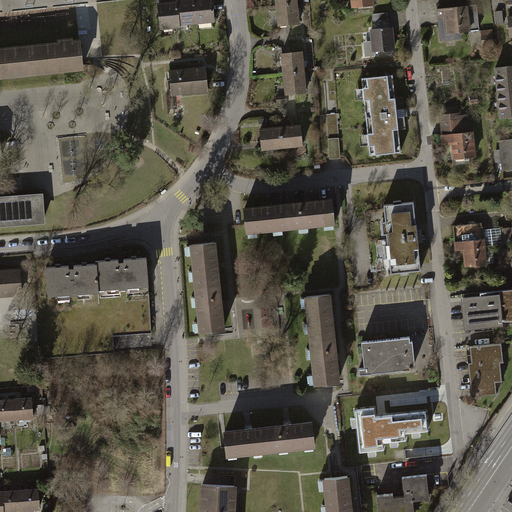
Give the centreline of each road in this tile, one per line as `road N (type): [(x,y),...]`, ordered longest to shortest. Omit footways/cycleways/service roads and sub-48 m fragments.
road 1 (residential): [(173,511),(174,371),(160,214)]
road 2 (residential): [(431,192),(460,459)]
road 3 (residential): [(208,167),(257,187),(429,169)]
road 4 (residential): [(208,167),(242,80),(238,0)]
road 5 (residential): [(411,0),(429,169)]
road 6 (residential): [(160,214),(82,243),(0,249)]
